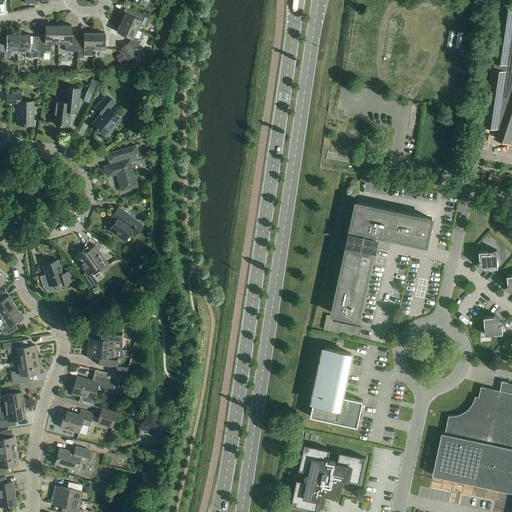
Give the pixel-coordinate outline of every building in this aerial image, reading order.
[(511,8),(501,7),(493,62),(495,62),(493,71),(492,71),(484,126),(499,128),(496,138),(510,143),(511,136),(511,8)] [(125,13),(120,23),(136,30),(138,26),(146,27),(148,18),(134,11),(132,16),(125,13)] [(136,30),(120,23),(116,32),(130,38),(128,43),(121,48),(128,60),(135,55),(132,50),(139,45),(135,38),(133,37),(136,30)] [(51,44),(58,44),(58,26),(45,25),(45,37),(38,37),(38,44),(37,58),(42,58),(42,51),(51,51),(51,44)] [(78,52),(78,41),(78,37),(71,37),(71,26),(58,26),(58,44),(65,44),(65,51),(78,52)] [(78,41),(78,52),(78,58),(83,58),(83,55),(92,56),(92,51),(94,51),(94,31),(83,31),(83,41),(78,41)] [(94,31),(94,51),(104,51),(104,33),(94,33),(94,31)] [(10,53),(18,53),(18,35),(6,34),(6,43),(0,42),(0,57),(10,57),(10,53)] [(354,34),(353,44),(365,45),(366,35),(354,34)] [(25,58),(37,58),(38,44),(30,44),(30,35),(18,35),(18,53),(25,53),(25,58)] [(120,64),(121,64),(126,61),(127,60),(122,52),(115,56),(120,64)] [(128,61),(123,64),(126,69),(131,66),(128,61)] [(33,88),(42,88),(42,80),(34,79),(33,88)] [(87,93),(92,95),(97,82),(92,80),(87,93)] [(55,101),(53,115),(56,115),(55,125),(68,126),(70,116),(67,116),(67,111),(77,113),(79,89),(65,87),(63,102),(55,101)] [(18,103),(17,125),(33,125),(33,101),(21,101),(21,95),(6,95),(6,103),(18,103)] [(101,114),(91,124),(105,137),(121,119),(109,109),(114,103),(106,96),(95,109),(101,114)] [(109,161),(110,165),(104,166),(107,177),(116,174),(121,191),(137,187),(128,156),(138,153),(136,146),(118,150),(120,158),(109,161)] [(487,180),(499,185),(501,179),(490,174),(487,180)] [(351,245),(350,250),(347,249),(333,314),(344,316),(345,319),(348,317),(359,320),(373,255),(370,254),(371,247),(372,247),(372,246),(373,246),(374,245),(374,244),(374,243),(374,242),(373,242),(372,241),(374,234),(393,238),(427,245),(429,234),(431,233),(430,230),(432,219),(357,203),(351,229),(354,230),(353,234),(350,234),(348,244),(351,245)] [(109,231),(123,241),(129,233),(134,236),(142,225),(119,207),(113,215),(118,219),(109,231)] [(109,265),(95,245),(85,252),(82,250),(74,256),(85,272),(81,275),(90,289),(98,283),(91,273),(98,268),(100,271),(109,265)] [(480,260),(478,263),(487,271),(490,269),(498,268),(497,250),(479,252),(480,260)] [(42,265),(45,275),(39,276),(43,287),(49,293),(54,291),(52,285),(61,282),(62,285),(71,282),(68,272),(62,274),(58,260),(42,265)] [(0,316),(16,307),(9,296),(0,301),(0,300),(0,316)] [(16,307),(0,316),(5,323),(0,325),(0,329),(4,335),(9,334),(15,330),(12,324),(22,318),(16,307)] [(502,325),(504,322),(495,314),(492,317),(484,317),(485,335),(503,334),(502,325)] [(121,350),(121,341),(122,341),(122,333),(107,332),(107,340),(88,338),(87,348),(115,350),(121,350)] [(16,353),(18,362),(37,359),(35,345),(23,347),(22,340),(2,343),(3,351),(7,351),(8,354),(16,353)] [(115,350),(87,348),(87,357),(105,359),(105,366),(117,366),(118,359),(114,359),(115,350)] [(344,394),(345,394),(345,393),(346,392),(346,391),(345,391),(345,390),(344,389),(351,354),(325,349),(310,417),(358,427),(363,401),(342,396),(343,394),(344,394)] [(37,359),(18,362),(19,371),(10,372),(12,384),(28,382),(27,374),(40,372),(37,359)] [(72,393),(82,396),(81,401),(78,400),(78,402),(93,406),(93,404),(91,403),(92,399),(94,399),(96,388),(112,393),(115,383),(95,378),(94,382),(76,377),(72,393)] [(484,442),(475,484),(511,492),(511,511),(511,383),(502,381),(500,391),(489,443),(484,442)] [(435,476),(475,484),(484,442),(489,443),(500,391),(481,387),(479,397),(475,396),(475,399),(474,400),(474,401),(473,403),(472,404),(471,405),(470,407),(468,409),(467,410),(465,412),(464,412),(463,413),(462,413),(461,414),(458,415),(456,415),(454,416),(451,416),(449,416),(445,433),(442,433),(433,475),(435,476)] [(0,399),(4,400),(5,408),(23,405),(23,404),(24,403),(25,401),(25,399),(24,398),(22,397),(21,392),(11,394),(10,388),(0,389),(0,399)] [(5,408),(0,408),(0,415),(0,416),(2,417),(2,421),(0,421),(0,427),(13,426),(12,420),(25,418),(23,405),(5,408)] [(97,423),(111,428),(113,424),(116,413),(101,409),(98,420),(97,423)] [(59,427),(78,433),(81,424),(89,426),(93,414),(80,410),(78,416),(66,413),(64,419),(62,418),(59,427)] [(149,432),(164,436),(167,421),(153,417),(149,432)] [(0,453),(16,451),(14,437),(2,439),(1,432),(0,432),(0,453)] [(306,479),(307,480),(308,480),(308,482),(297,480),(291,505),(315,510),(317,511),(321,493),(327,495),(338,497),(342,479),(360,483),(366,458),(340,452),(337,463),(335,462),(335,461),(335,460),(335,459),(334,459),(333,459),(332,459),(331,459),(330,460),(330,461),(328,461),(330,450),(305,444),(299,470),(310,472),(309,474),(308,474),(307,475),(306,475),(306,476),(306,477),(306,478),(306,479)] [(75,475),(78,461),(86,463),(89,451),(75,447),(74,453),(58,448),(54,464),(68,467),(66,472),(75,475)] [(0,453),(0,475),(8,474),(6,466),(19,464),(16,451),(0,453)] [(146,487),(152,488),(155,474),(149,473),(146,487)] [(0,506),(15,504),(12,482),(6,483),(5,477),(0,477),(0,506)] [(55,486),(53,495),(80,501),(82,492),(55,486)] [(78,510),(80,501),(53,495),(51,504),(64,507),(62,511),(83,511),(84,511),(78,510)]
